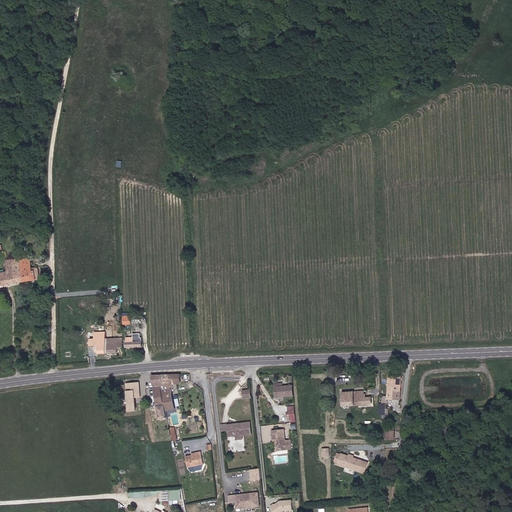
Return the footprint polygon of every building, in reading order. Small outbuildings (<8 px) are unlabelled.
[(32,256),(14,259),(15,266),(22,265),(25,281),(40,279),(38,267),(33,268),(32,256)] [(8,267),(15,266),(14,259),(7,260),(8,267)] [(8,267),(10,275),(0,276),(0,285),(25,281),(22,265),(15,266),(8,267)] [(140,332),(133,332),(133,337),(126,337),(126,346),(141,345),(141,337),(140,337),(140,332)] [(117,351),(117,347),(123,346),(123,337),(90,339),(91,345),(98,345),(98,352),(117,351)] [(168,419),(167,413),(176,412),(172,389),(174,388),(175,385),(182,384),(182,374),(152,376),(160,421),(168,419)] [(402,375),(388,377),(390,399),(404,398),(402,375)] [(126,393),(128,404),(133,403),(134,410),(139,409),(135,391),(135,390),(141,389),(139,383),(134,384),(129,385),(131,392),(126,393)] [(283,383),(274,383),(275,398),(295,397),(293,385),(283,386),(283,383)] [(243,391),(244,399),(252,398),(251,390),(243,391)] [(374,398),(372,398),(366,399),(365,391),(343,393),(344,406),(373,404),(375,403),(374,398)] [(296,422),(295,406),(287,407),(287,418),(290,418),(291,422),(296,422)] [(228,437),(235,436),(236,438),(236,440),(242,439),(242,437),(242,436),(251,435),(250,423),(238,424),(238,425),(234,425),(234,424),(227,425),(220,426),(220,430),(228,429),(228,434),(228,437)] [(276,439),(277,445),(277,451),(283,450),(283,448),(288,447),(288,449),(294,448),(292,439),(288,440),(286,428),(274,431),(275,439),(276,439)] [(388,430),(389,439),(398,439),(398,430),(388,430)] [(192,456),(186,457),(189,468),(205,465),(202,452),(192,454),(192,456)] [(343,453),(340,462),(340,464),(347,466),(367,472),(370,461),(354,456),(355,455),(351,454),(351,455),(343,453)] [(251,468),(251,480),(262,480),(262,468),(251,468)] [(181,489),(164,489),(163,505),(170,505),(170,500),(180,500),(181,489)] [(259,493),(229,496),(230,503),(236,502),(236,509),(261,506),(259,493)] [(274,504),(270,506),(274,511),(285,511),(286,511),(293,511),(292,501),(281,502),(276,505),(274,504)]
